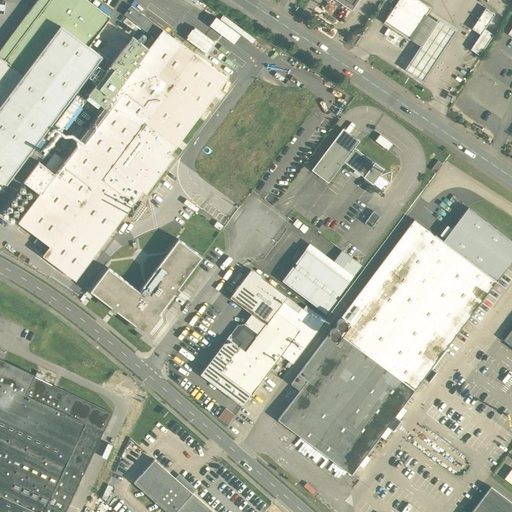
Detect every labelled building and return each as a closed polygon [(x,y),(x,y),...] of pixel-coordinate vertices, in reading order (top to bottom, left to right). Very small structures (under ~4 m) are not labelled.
[(36,0),(0,49),(0,56),(4,60),(49,0),(36,0)] [(49,0),(4,60),(23,74),(60,25),(88,46),(110,17),(87,0),(49,0)] [(344,0),(336,0),(352,10),(354,6),(344,0)] [(430,8),(418,0),(398,0),(384,22),(409,39),(410,38),(426,15),(430,8)] [(162,29),(131,5),(124,14),(156,38),(162,29)] [(486,8),(472,28),(481,34),(484,29),(494,14),(486,8)] [(426,15),(410,38),(420,45),(436,21),(426,15)] [(215,17),(209,26),(235,42),(241,33),(215,17)] [(420,45),(404,69),(422,80),(455,30),(437,19),(436,21),(420,45)] [(88,46),(60,25),(23,74),(0,105),(0,177),(7,183),(33,148),(34,148),(76,91),(102,57),(88,46)] [(214,42),(195,28),(187,39),(206,53),(214,42)] [(228,78),(162,29),(104,107),(55,173),(40,193),(18,221),(50,245),(43,254),(76,279),(134,202),(102,178),(145,122),(176,145),(228,78)] [(481,34),(471,49),(479,55),(493,34),(484,29),(481,34)] [(132,36),(88,95),(104,107),(148,48),(132,36)] [(227,57),(214,46),(209,53),(222,63),(227,57)] [(0,105),(23,74),(4,60),(0,56),(0,105)] [(76,91),(34,148),(44,156),(87,99),(76,91)] [(145,122),(102,178),(134,202),(143,190),(146,192),(173,157),(170,154),(176,145),(145,122)] [(343,129),(312,170),(328,182),(343,162),(354,148),(359,141),(343,129)] [(392,144),(380,134),(375,141),(388,150),(392,144)] [(374,164),(354,148),(343,162),(364,177),(364,178),(372,184),(383,169),(375,163),(374,164)] [(436,150),(433,155),(439,159),(442,154),(436,150)] [(438,160),(431,169),(436,173),(443,164),(438,160)] [(39,161),(24,181),(40,193),(55,173),(39,161)] [(35,192),(21,182),(8,200),(21,210),(35,192)] [(511,260),(511,240),(468,208),(443,241),(435,235),(442,241),(462,256),(496,282),(511,260)] [(373,211),(364,223),(371,228),(380,216),(373,211)] [(414,220),(341,316),(351,324),(342,336),(414,390),(415,390),(424,378),(428,382),(436,372),(431,368),(496,282),(462,256),(442,241),(435,235),(414,220)] [(178,239),(139,291),(108,267),(90,291),(132,322),(145,331),(152,322),(155,318),(161,310),(162,310),(202,257),(178,239)] [(306,251),(285,280),(325,310),(347,281),(330,269),(306,251)] [(343,252),(330,269),(347,281),(360,264),(343,252)] [(287,297),(251,270),(230,297),(252,314),(245,323),(245,324),(258,333),(275,311),(283,301),(298,313),(302,308),(287,297)] [(245,324),(237,325),(231,334),(231,335),(228,335),(228,341),(232,340),(232,341),(238,347),(220,371),(251,395),(282,355),(293,363),(323,324),(302,308),(298,313),(283,301),(275,311),(258,333),(245,324)] [(347,326),(347,324),(347,323),(346,321),(344,320),(342,320),(341,320),(339,321),(338,323),(338,325),(338,327),(339,328),(341,329),(343,329),(345,329),(346,328),(347,326)] [(340,336),(340,334),(340,332),(339,331),(337,330),(335,329),(333,330),(332,331),(331,332),(330,334),(331,336),(332,338),(333,339),(335,339),(337,339),(339,338),(340,336)] [(414,390),(342,336),(337,343),(327,336),(298,374),(308,381),(279,420),(351,474),(414,390)] [(42,511),(85,423),(25,394),(34,376),(35,375),(0,358),(0,494),(36,511),(42,511)] [(85,423),(42,511),(65,511),(112,413),(34,376),(25,394),(85,423)] [(226,408),(219,417),(229,424),(236,414),(226,408)] [(175,511),(192,493),(154,459),(134,482),(167,511),(175,511)] [(511,511),(511,502),(491,487),(472,511),(511,511)] [(213,511),(192,493),(175,511),(213,511)] [(36,511),(0,494),(0,511),(36,511)]
